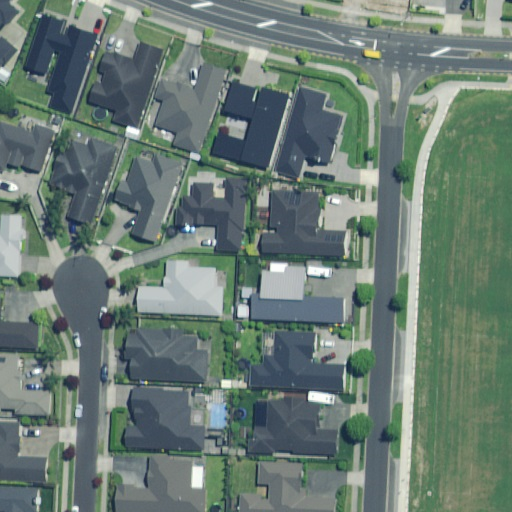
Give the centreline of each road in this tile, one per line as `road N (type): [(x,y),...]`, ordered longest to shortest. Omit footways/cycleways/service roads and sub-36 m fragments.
road 1 (residential): [(396,51),(375,511)]
road 2 (residential): [(81,511),(89,347),(78,279)]
road 3 (secondary): [(396,51),(342,44),(194,0)]
